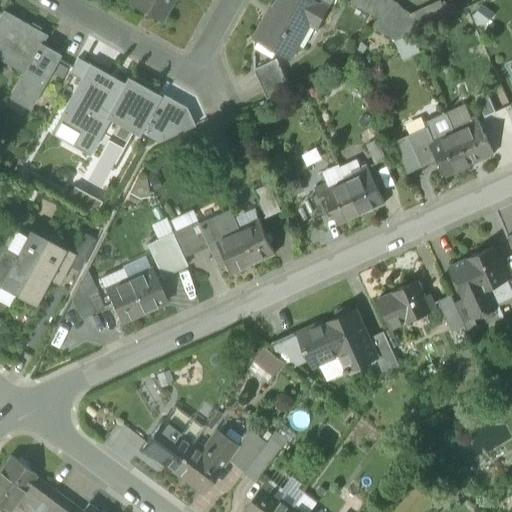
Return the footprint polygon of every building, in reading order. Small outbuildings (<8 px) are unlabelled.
[(132,0),(130,4),(161,21),(173,0),(132,0)] [(254,39),(289,59),(310,22),(318,27),(329,7),(316,0),(279,0),(267,22),(265,21),(254,39)] [(267,22),(279,0),(276,0),(265,21),(267,22)] [(348,0),(366,10),(371,0),(348,0)] [(392,0),(371,0),(366,10),(379,17),(392,0)] [(411,33),(448,17),(441,2),(440,0),(411,13),(394,0),(392,0),(379,17),(372,27),(396,40),(411,33)] [(446,1),(441,2),(448,17),(457,13),(452,3),(448,5),(446,1)] [(482,5),(473,17),(485,27),(495,15),(482,5)] [(9,98),(29,109),(60,54),(41,44),(46,35),(3,11),(0,16),(0,32),(2,34),(0,36),(0,55),(25,69),(23,73),(9,98)] [(420,52),(411,33),(396,40),(404,59),(420,52)] [(0,55),(0,59),(23,73),(25,69),(0,55)] [(80,79),(88,64),(77,58),(68,73),(80,79)] [(254,70),(267,98),(289,88),(276,60),(254,70)] [(123,85),(125,82),(89,62),(88,64),(80,79),(57,119),(96,142),(108,120),(107,118),(96,138),(78,128),(80,123),(63,114),(76,91),(77,92),(84,79),(91,67),(123,85)] [(111,85),(121,88),(123,85),(91,67),(84,79),(107,92),(111,85)] [(125,82),(123,85),(121,88),(122,88),(128,79),(158,96),(158,95),(127,77),(125,82)] [(96,138),(107,118),(108,116),(110,117),(111,115),(138,131),(158,96),(128,79),(122,88),(121,88),(111,85),(107,92),(84,79),(77,92),(76,91),(63,114),(80,123),(78,128),(96,138)] [(476,96),(485,117),(496,112),(487,91),(476,96)] [(138,131),(139,131),(158,142),(195,125),(186,107),(159,92),(158,95),(158,96),(138,131)] [(464,104),(447,112),(455,131),(473,123),(471,118),(464,104)] [(438,138),(455,131),(447,112),(445,112),(445,110),(442,111),(443,113),(425,121),(428,127),(432,135),(436,134),(438,138)] [(139,131),(138,131),(111,115),(110,117),(108,116),(107,118),(108,120),(137,136),(139,131)] [(473,123),(455,131),(471,165),(494,154),(476,116),(471,118),(473,123)] [(96,142),(57,119),(48,135),(87,157),(96,142)] [(448,175),(471,165),(455,131),(438,138),(436,134),(432,135),(428,127),(408,136),(422,167),(435,161),(434,160),(440,157),(440,159),(448,175)] [(395,142),(409,173),(422,167),(408,136),(395,142)] [(367,145),(375,165),(387,160),(386,158),(378,140),(367,145)] [(363,172),(361,167),(357,159),(340,166),(346,180),(363,172)] [(327,183),(329,187),(346,180),(340,166),(339,165),(322,172),(327,183)] [(363,172),(346,180),(361,214),(385,204),(368,168),(367,165),(361,167),(363,172)] [(147,177),(134,178),(127,192),(140,199),(156,196),(147,177)] [(338,225),(361,214),(346,180),(329,187),(327,183),(315,188),(321,203),(327,200),(338,225)] [(256,191),(267,217),(281,211),(269,185),(256,191)] [(95,211),(101,202),(73,186),(67,195),(95,211)] [(5,224),(15,230),(18,224),(19,225),(31,203),(20,197),(5,224)] [(191,209),(167,220),(172,233),(197,222),(191,209)] [(232,220),(237,230),(260,219),(256,210),(232,220)] [(208,245),(214,242),(213,240),(237,230),(232,220),(229,212),(199,226),(208,245)] [(158,239),(172,233),(167,220),(165,216),(151,223),(158,239)] [(260,219),(237,230),(252,264),(276,254),(261,220),(260,219)] [(197,222),(172,233),(183,257),(208,245),(199,226),(197,222)] [(0,258),(0,268),(6,272),(29,230),(19,225),(18,224),(15,230),(12,236),(2,254),(0,258)] [(15,230),(5,224),(2,230),(12,236),(15,230)] [(40,229),(38,235),(46,239),(47,240),(50,234),(47,233),(40,229)] [(38,235),(29,230),(6,272),(2,280),(1,281),(19,291),(24,281),(46,239),(38,235)] [(229,274),(252,264),(237,230),(213,240),(214,242),(226,267),(229,274)] [(72,260),(82,266),(96,240),(84,233),(73,254),(75,255),(72,260)] [(187,266),(183,257),(172,233),(158,239),(147,245),(162,278),(187,266)] [(41,290),(48,279),(64,249),(47,240),(46,239),(24,281),(41,290)] [(208,245),(220,269),(226,267),(214,242),(208,245)] [(494,246),(467,259),(481,292),(508,280),(509,280),(494,246)] [(73,254),(64,249),(48,279),(58,284),(68,266),(72,260),(75,255),(73,254)] [(511,288),(508,280),(481,292),(467,259),(450,266),(465,298),(474,317),(511,299),(511,288)] [(72,260),(68,266),(79,272),(82,266),(72,260)] [(147,260),(123,270),(128,279),(150,269),(147,260)] [(150,269),(128,279),(143,313),(166,302),(150,269)] [(105,289),(128,279),(123,270),(100,279),(105,289)] [(120,323),(143,313),(128,279),(105,289),(112,304),(120,323)] [(19,291),(1,281),(0,283),(0,285),(0,286),(0,299),(10,305),(16,295),(19,291)] [(36,300),(41,290),(24,281),(19,291),(36,300)] [(419,282),(392,294),(406,324),(437,310),(434,303),(429,306),(419,282)] [(71,301),(80,320),(94,313),(83,289),(80,283),(71,301)] [(83,289),(94,313),(103,308),(92,284),(83,289)] [(34,304),(36,300),(19,291),(16,295),(34,304)] [(392,330),(406,324),(392,294),(378,300),(392,330)] [(440,301),(449,322),(460,317),(451,296),(440,301)] [(454,303),(469,334),(479,330),(473,317),(474,317),(465,298),(454,303)] [(339,353),(340,353),(368,340),(369,340),(369,339),(355,309),(351,311),(350,307),(337,313),(338,317),(325,322),(325,323),(339,353)] [(330,376),(344,369),(347,368),(340,353),(339,353),(325,323),(300,335),(297,336),(305,351),(308,349),(313,358),(316,363),(319,362),(330,376)] [(274,348),(297,364),(313,358),(308,349),(305,351),(297,336),(300,335),(298,331),(272,342),(274,348)] [(375,355),(383,372),(398,365),(383,332),(369,339),(369,340),(368,340),(375,355)] [(375,355),(368,340),(340,353),(347,368),(344,369),(346,372),(350,370),(349,367),(375,355)] [(261,346),(251,361),(272,375),(282,360),(261,346)] [(143,449),(172,471),(191,445),(179,435),(181,432),(165,420),(143,449)] [(218,430),(215,433),(235,448),(237,444),(218,430)] [(204,449),(206,451),(223,463),(227,458),(235,448),(215,433),(204,449)] [(227,458),(245,473),(261,452),(242,438),(237,444),(235,448),(227,458)] [(204,454),(191,445),(172,471),(201,492),(223,463),(206,451),(204,454)] [(272,460),(261,452),(245,473),(257,481),(272,460)] [(0,470),(0,488),(16,501),(25,489),(35,476),(36,474),(11,456),(0,470)] [(25,489),(44,503),(54,490),(35,476),(25,489)] [(245,511),(290,511),(294,508),(281,499),(283,495),(267,483),(245,511)] [(0,511),(8,511),(16,501),(0,488),(0,511)] [(37,511),(44,503),(25,489),(16,501),(31,511),(37,511)] [(54,490),(44,503),(48,505),(52,508),(61,496),(54,490)] [(55,511),(82,511),(83,511),(61,496),(52,508),(52,509),(55,511)] [(31,511),(16,501),(8,511),(31,511)] [(42,511),(48,505),(44,503),(37,511),(42,511)]
